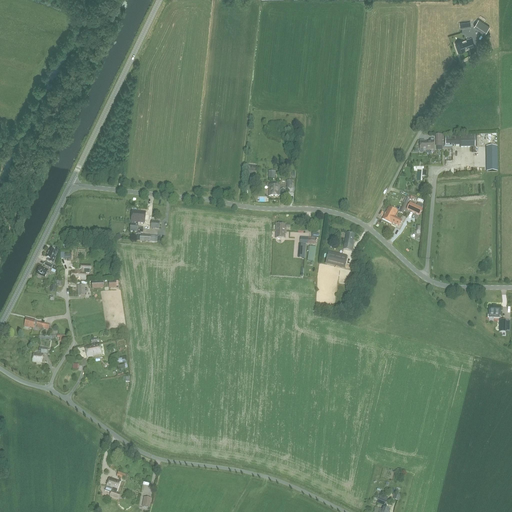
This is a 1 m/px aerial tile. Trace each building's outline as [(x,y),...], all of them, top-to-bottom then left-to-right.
[(490,27),(478,19),(473,27),(485,34),(490,27)] [(455,44),(458,53),(474,47),(471,39),(455,44)] [(435,135),(436,147),(437,147),(437,150),(442,150),(442,146),(442,140),(444,140),(443,135),(442,135),(442,134),(435,135)] [(474,147),(474,136),(445,136),(445,146),(460,146),(460,147),(474,147)] [(430,141),(430,142),(424,142),(424,140),(420,141),(420,142),(420,150),(430,150),(434,150),(434,141),(430,141)] [(497,152),(486,152),(486,172),(497,172),(497,152)] [(247,174),(256,175),(257,166),(250,165),(251,164),(248,164),(248,165),(247,174)] [(269,185),(269,196),(279,196),(281,196),(285,196),(285,190),(281,190),(281,191),(279,191),(279,185),(269,185)] [(403,214),(409,200),(406,198),(399,213),(403,214)] [(419,215),(422,208),(409,202),(406,209),(419,215)] [(389,207),(386,213),(395,217),(398,212),(389,207)] [(146,212),(132,211),(131,223),(145,224),(146,212)] [(401,221),(395,217),(386,213),(385,214),(382,219),(391,224),(391,223),(398,227),(401,221)] [(151,221),(150,229),(159,229),(160,221),(151,221)] [(138,225),(131,224),(130,232),(136,232),(136,234),(140,235),(140,233),(143,233),(143,228),(138,227),(138,225)] [(157,233),(157,236),(151,236),(140,235),(140,241),(150,242),(157,243),(161,243),(161,233),(157,233)] [(346,233),(343,250),(352,251),(354,242),(353,242),(354,235),(346,233)] [(305,238),(305,244),(318,245),(319,234),(312,234),(312,238),(305,238)] [(309,247),(307,261),(314,262),(316,248),(309,247)] [(53,264),(56,258),(55,257),(59,250),(56,249),(55,252),(50,249),(46,258),(48,258),(47,261),(53,264)] [(325,263),(345,268),(347,258),(328,253),(325,263)] [(56,267),(46,262),(44,265),(56,271),(56,267)] [(81,281),(81,280),(86,281),(86,273),(90,274),(90,270),(91,270),(91,265),(80,265),(80,270),(80,271),(71,271),(71,280),(81,281)] [(45,278),(48,271),(40,266),(36,274),(45,278)] [(85,289),(84,285),(78,286),(78,296),(85,296),(85,292),(87,292),(87,289),(85,289)] [(500,307),(490,306),(489,316),(500,316),(500,307)] [(29,328),(29,327),(33,328),(34,323),(36,324),(36,325),(42,327),(41,328),(42,328),(42,330),(45,331),(46,329),(48,329),(49,324),(35,321),(27,319),(24,327),(29,328)] [(87,358),(101,355),(99,344),(97,345),(97,343),(98,343),(97,339),(91,340),(91,344),(92,344),(92,346),(85,347),(87,358)] [(41,355),(41,353),(47,354),(48,349),(39,348),(38,355),(33,354),(32,362),(42,363),(43,355),(41,355)] [(109,478),(106,487),(105,491),(111,493),(110,496),(119,499),(121,494),(116,492),(117,491),(120,482),(109,478)] [(377,503),(385,506),(388,498),(380,495),(377,503)] [(150,508),(151,499),(144,497),(142,506),(150,508)]
